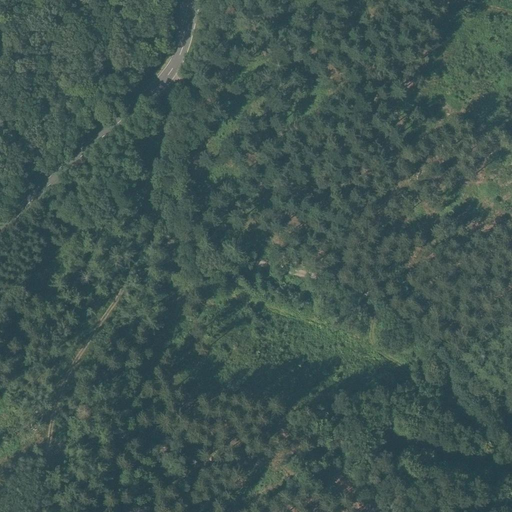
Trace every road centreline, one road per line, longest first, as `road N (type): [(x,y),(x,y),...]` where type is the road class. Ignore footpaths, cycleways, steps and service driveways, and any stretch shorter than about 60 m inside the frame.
road 1 (track): [(172,76),(154,188),(168,233),(204,254),(334,284),(401,312),(511,407)]
road 2 (track): [(179,284),(362,339),(410,369),(508,456),(505,474),(487,473)]
road 3 (track): [(156,207),(54,448),(48,511)]
road 4 (track): [(168,233),(179,300),(149,371),(153,511)]
